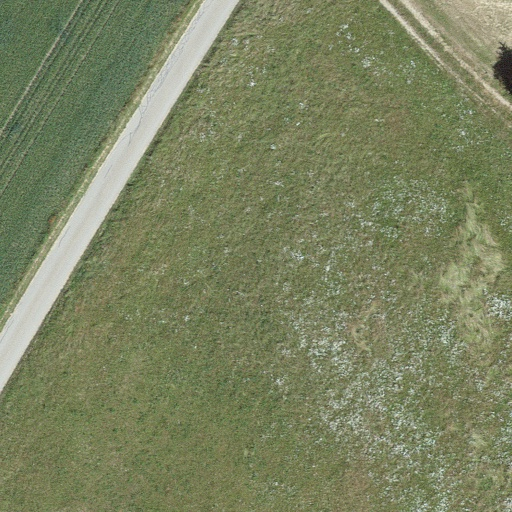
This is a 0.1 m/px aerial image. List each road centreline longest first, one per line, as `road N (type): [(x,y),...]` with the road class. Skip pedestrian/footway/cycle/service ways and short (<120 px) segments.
road 1 (residential): [(0,378),(224,0)]
road 2 (track): [(388,0),(511,104)]
